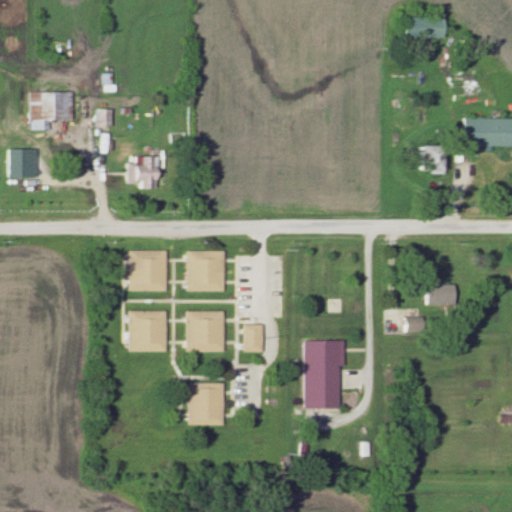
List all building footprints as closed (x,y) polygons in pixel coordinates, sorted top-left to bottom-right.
[(440,37),(398,36),(399,16),(440,17),(440,37)] [(67,92),(25,92),(25,131),(37,131),(37,122),(67,122),(67,92)] [(106,110),(91,110),(91,127),(106,127),(106,110)] [(511,119),(511,146),(461,146),(461,118),(511,119)] [(418,169),(439,169),(439,146),(419,145),(418,169)] [(3,178),(30,178),(30,150),(3,150),(3,178)] [(121,164),(121,185),(133,185),(133,189),(153,189),(153,152),(146,152),(146,157),(129,157),(129,164),(121,164)] [(122,290),(122,250),(160,250),(160,290),(122,290)] [(181,290),(182,250),(220,250),(220,290),(181,290)] [(421,285),(421,305),(449,305),(449,285),(421,285)] [(123,350),(123,310),(162,310),(161,351),(123,350)] [(182,351),(182,310),(221,310),(221,351),(182,351)] [(258,352),(240,352),(240,323),(258,323),(258,352)] [(297,339),(337,339),(337,365),(332,365),(332,409),(297,409),(297,339)] [(220,425),(183,425),(183,383),(220,383),(220,425)]
